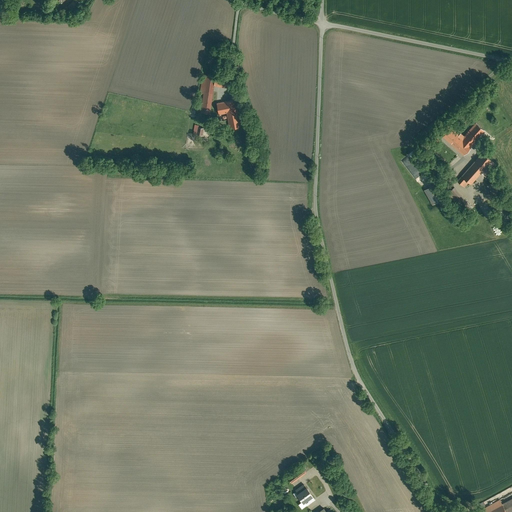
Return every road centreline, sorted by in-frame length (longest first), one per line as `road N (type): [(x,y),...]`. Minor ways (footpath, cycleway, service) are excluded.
road 1 (unclassified): [(321,23),(316,213),(354,368),(441,511)]
road 2 (unclassified): [(509,62),(321,23)]
